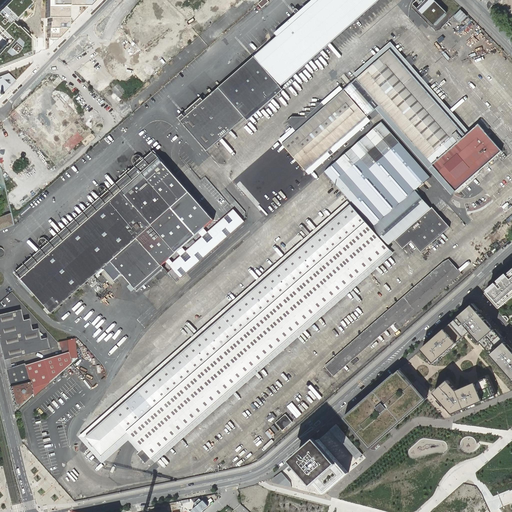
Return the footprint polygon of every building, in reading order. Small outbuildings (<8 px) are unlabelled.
[(0,49),(0,67),(32,56),(32,40),(16,25),(15,25),(11,22),(30,3),(30,0),(6,0),(1,5),(2,5),(0,6),(0,31),(10,40),(4,46),(3,46),(0,49)] [(50,0),(51,0),(47,0),(45,0),(45,11),(45,19),(46,19),(46,28),(46,38),(58,38),(66,30),(66,28),(66,9),(66,5),(74,5),(89,6),(94,0),(50,0)] [(136,0),(108,25),(131,26),(131,33),(146,50),(203,0),(136,0)] [(317,0),(303,14),(300,10),(297,7),(296,7),(295,8),(294,9),(294,10),(297,13),(299,16),(278,35),(255,56),(281,86),(378,0),(317,0)] [(317,0),(311,0),(300,10),(303,14),(317,0)] [(432,25),(445,13),(433,0),(415,0),(412,4),(432,25)] [(459,23),(467,17),(460,10),(453,16),(459,23)] [(275,32),(278,35),(299,16),(297,13),(295,14),(275,32)] [(437,31),(444,23),(441,20),(433,28),(437,31)] [(390,50),(357,79),(380,106),(432,165),(465,136),(390,50)] [(281,86),(255,56),(253,57),(219,87),(246,117),(249,120),(284,89),(281,86)] [(0,94),(2,95),(16,81),(8,73),(0,76),(0,94)] [(427,84),(430,81),(425,75),(421,78),(427,84)] [(282,144),(305,170),(376,109),(380,106),(357,79),(344,90),(282,144)] [(278,140),(282,144),(344,90),(340,86),(321,103),(317,103),(317,108),(312,108),(311,113),(307,112),(306,118),(292,117),(287,121),(293,127),(278,140)] [(246,117),(219,87),(204,100),(188,114),(186,116),(181,120),(208,150),(246,117)] [(186,112),(188,114),(204,100),(201,98),(186,112)] [(380,106),(376,109),(451,195),(454,193),(456,192),(432,165),(380,106)] [(336,162),(324,172),(344,195),(348,199),(349,200),(350,201),(389,246),(395,240),(403,249),(411,241),(421,252),(450,227),(432,207),(431,208),(415,190),(430,177),(412,156),(381,122),(336,162)] [(473,141),(485,131),(479,124),(469,133),(467,134),(473,141)] [(467,134),(465,136),(432,165),(456,192),(502,151),(485,131),(473,141),(467,134)] [(154,151),(143,160),(144,161),(145,163),(145,164),(146,164),(146,165),(146,166),(146,167),(145,168),(145,169),(142,171),(173,207),(189,192),(163,161),(154,151)] [(112,262),(173,207),(142,171),(145,169),(145,168),(146,167),(146,166),(146,165),(146,164),(145,164),(145,163),(144,161),(143,160),(141,157),(142,156),(140,154),(138,154),(137,155),(136,155),(135,156),(134,158),(134,160),(135,162),(135,163),(137,162),(139,164),(142,167),(111,195),(108,194),(107,193),(106,193),(104,190),(106,189),(104,187),(102,187),(100,187),(99,188),(98,189),(97,190),(97,191),(97,192),(97,193),(98,195),(99,195),(100,194),(102,197),(105,200),(52,246),(49,246),(48,245),(46,242),(47,241),(45,239),(44,239),(42,239),(40,240),(39,241),(38,243),(39,245),(40,247),(42,246),(44,248),(47,252),(19,276),(53,314),(104,269),(112,262)] [(111,195),(142,167),(139,164),(106,193),(107,193),(108,194),(111,195)] [(215,220),(189,192),(112,262),(122,274),(131,284),(135,289),(162,265),(165,261),(170,257),(177,251),(183,247),(197,234),(200,233),(204,229),(215,220)] [(52,246),(105,200),(102,197),(53,240),(48,245),(49,246),(52,246)] [(390,249),(352,206),(87,438),(102,455),(129,432),(132,435),(141,445),(152,458),(390,249)] [(165,261),(181,279),(245,222),(234,210),(208,233),(204,229),(200,233),(204,236),(187,251),(183,247),(177,251),(181,256),(174,262),(170,257),(165,261)] [(12,218),(11,213),(7,214),(0,217),(0,230),(13,225),(12,218)] [(47,252),(44,248),(16,273),(19,276),(47,252)] [(442,263),(385,314),(393,322),(399,329),(461,274),(448,260),(442,263)] [(122,274),(112,262),(104,269),(115,280),(122,274)] [(164,268),(162,265),(135,289),(138,291),(164,268)] [(511,269),(486,292),(500,307),(511,296),(511,269)] [(494,327),(472,302),(458,314),(420,348),(433,362),(463,335),(471,328),(481,339),(492,352),(511,374),(511,346),(506,340),(494,327)] [(20,310),(0,314),(0,347),(3,360),(8,359),(49,349),(47,338),(40,340),(37,329),(31,330),(29,319),(22,320),(20,310)] [(385,314),(326,367),(332,375),(393,322),(385,314)] [(189,323),(187,325),(194,332),(196,331),(189,323)] [(75,338),(68,340),(69,352),(71,358),(77,358),(75,338)] [(69,352),(68,340),(59,342),(62,354),(69,352)] [(62,354),(25,366),(30,382),(33,394),(33,396),(72,363),(71,358),(69,352),(62,354)] [(8,359),(3,360),(4,364),(5,369),(11,367),(10,363),(8,359)] [(25,366),(24,363),(11,367),(5,369),(9,387),(30,382),(25,366)] [(395,419),(423,395),(397,368),(391,373),(353,407),(342,417),(365,444),(395,419)] [(487,376),(476,381),(484,399),(495,394),(487,376)] [(457,390),(448,379),(434,392),(453,413),(484,399),(476,381),(457,390)] [(30,382),(9,387),(13,405),(19,406),(33,394),(30,382)] [(267,417),(270,422),(276,417),(272,413),(267,417)] [(283,430),(293,422),(286,414),(276,422),(283,430)] [(348,438),(336,424),(329,429),(342,444),(348,438)] [(363,454),(348,438),(342,444),(356,460),(363,454)] [(319,440),(296,460),(326,495),(350,475),(348,473),(341,465),(319,440)] [(281,472),(273,478),(272,483),(292,488),(291,482),(281,472)]
